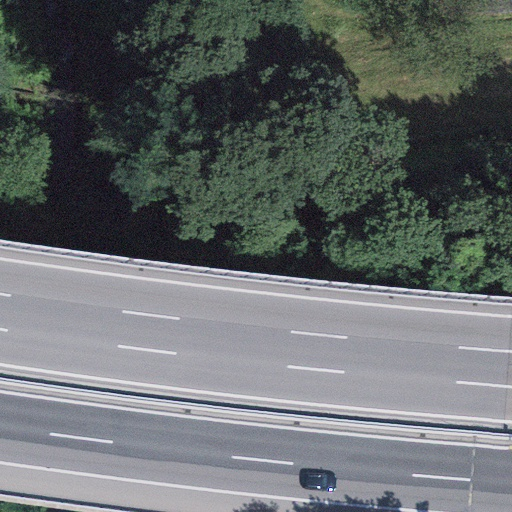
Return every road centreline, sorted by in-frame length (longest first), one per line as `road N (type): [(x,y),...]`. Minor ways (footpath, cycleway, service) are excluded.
road 1 (motorway): [(511,371),(0,314)]
road 2 (motorway): [(0,427),(511,484)]
